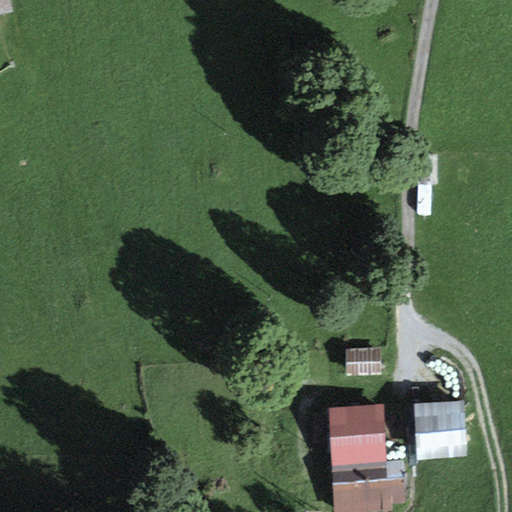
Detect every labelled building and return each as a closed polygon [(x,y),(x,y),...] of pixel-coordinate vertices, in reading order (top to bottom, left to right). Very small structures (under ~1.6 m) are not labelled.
[(10,0),(0,0),(0,19),(14,16),(10,0)] [(382,376),(380,346),(346,348),(347,378),(382,376)] [(463,400),(413,403),(416,458),(466,456),(463,400)] [(383,408),(326,413),(331,469),(387,464),(383,408)] [(407,505),(403,463),(387,464),(331,469),(334,511),(392,511),(392,506),(407,505)]
